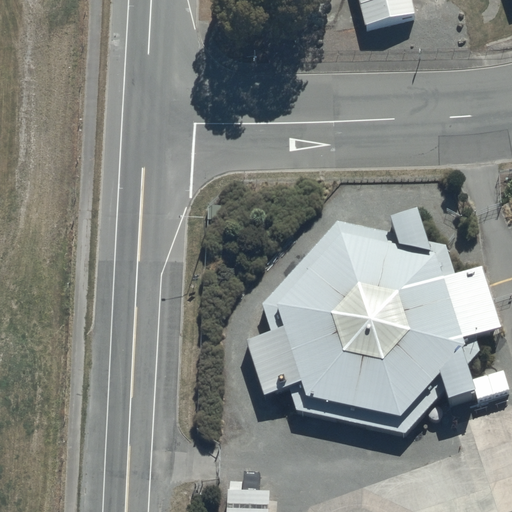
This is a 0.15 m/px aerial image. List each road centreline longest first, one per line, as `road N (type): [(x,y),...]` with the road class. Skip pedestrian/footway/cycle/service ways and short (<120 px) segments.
road 1 (secondary): [(126,511),(145,123)]
road 2 (tertiary): [(145,123),(511,110)]
road 3 (secondary): [(145,123),(152,0)]
